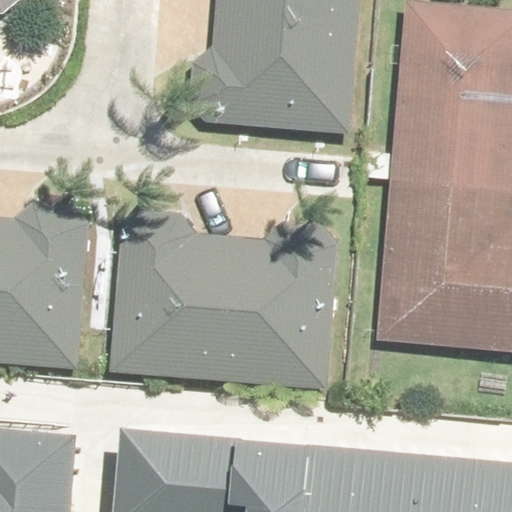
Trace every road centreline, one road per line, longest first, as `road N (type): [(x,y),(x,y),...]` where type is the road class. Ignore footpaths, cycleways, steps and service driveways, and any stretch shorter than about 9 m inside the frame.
road 1 (residential): [(0,392),(511,440)]
road 2 (residential): [(113,155),(351,176)]
road 3 (residential): [(124,0),(113,155)]
